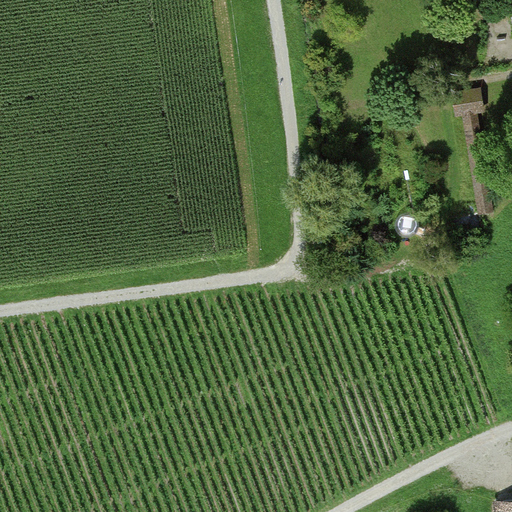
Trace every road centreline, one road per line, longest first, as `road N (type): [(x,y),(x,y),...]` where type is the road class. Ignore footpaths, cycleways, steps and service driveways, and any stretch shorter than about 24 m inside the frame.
road 1 (track): [(0,315),(285,276),(298,262),(295,128),(276,0)]
road 2 (track): [(343,511),(468,445)]
